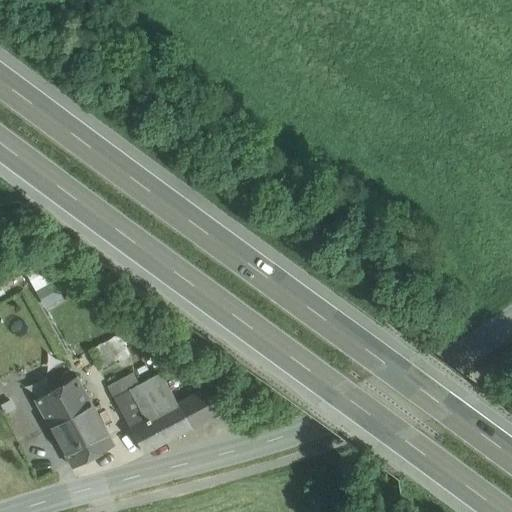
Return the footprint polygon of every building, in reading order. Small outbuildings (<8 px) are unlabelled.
[(42,257),(24,263),(40,305),(58,298),(42,257)] [(119,335),(89,351),(98,369),(128,353),(119,335)] [(139,384),(113,398),(129,427),(177,402),(161,373),(139,384)] [(133,374),(107,387),(113,398),(139,384),(133,374)] [(77,378),(36,401),(49,425),(66,416),(62,408),(72,402),(77,410),(91,403),(77,378)] [(205,387),(177,402),(190,428),(219,413),(205,387)] [(91,403),(77,410),(72,402),(62,408),(66,416),(49,425),(71,466),(113,443),(91,403)] [(177,402),(129,427),(143,453),(190,428),(177,402)]
